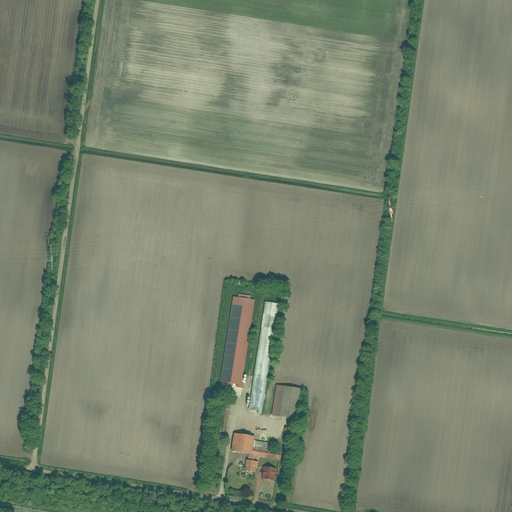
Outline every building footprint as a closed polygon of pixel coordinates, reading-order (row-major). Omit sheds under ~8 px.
[(232,298),(219,383),(242,386),(255,302),(232,298)] [(265,303),(247,411),(262,413),(280,305),(265,303)] [(282,387),(277,418),(294,421),(299,390),(282,387)] [(215,437),(224,439),(229,409),(220,407),(215,437)] [(252,438),(232,435),(229,453),(249,457),(252,438)] [(280,453),(251,449),(250,457),(279,461),(280,453)] [(253,463),(243,461),(241,472),(251,474),(253,463)] [(262,467),(260,479),(273,481),(275,469),(262,467)]
